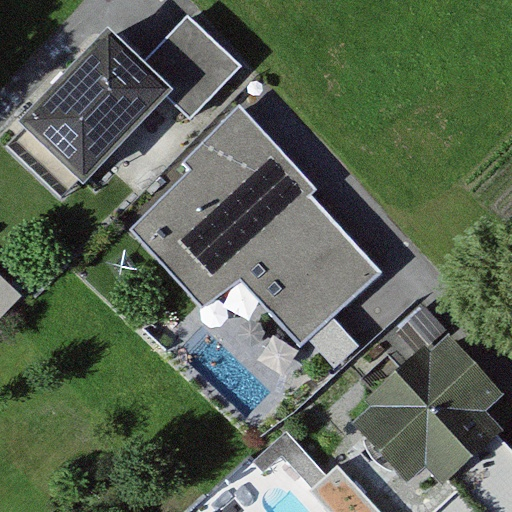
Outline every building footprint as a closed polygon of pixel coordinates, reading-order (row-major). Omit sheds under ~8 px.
[(133,16),(39,108),(110,179),(203,86),(133,16)] [(298,347),(381,273),(309,199),(317,191),(239,107),(184,164),(190,171),(130,232),(201,308),(241,281),(298,347)] [(483,413),(503,395),(449,335),(351,424),(406,484),(424,468),(441,486),(448,481),(497,436),(500,432),(483,413)] [(283,457),(308,487),(322,475),(286,433),(250,463),(261,476),(283,457)] [(434,511),(511,511),(511,452),(497,436),(448,481),(457,491),(434,511)] [(380,511),(336,463),(322,475),(307,490),(327,511),(380,511)]
